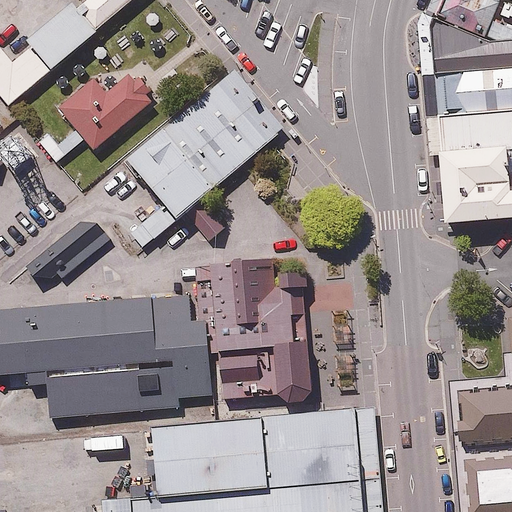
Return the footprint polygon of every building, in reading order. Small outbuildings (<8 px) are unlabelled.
[(141,0),(60,0),(64,5),(2,55),(0,53),(0,90),(12,106),(141,0)] [(511,0),(446,0),(438,16),(485,37),(501,0),(507,0),(511,1),(511,0)] [(433,27),(439,76),(511,70),(511,41),(494,42),(485,37),(438,16),(433,27)] [(511,70),(439,76),(442,116),(511,110),(511,70)] [(83,140),(91,150),(151,100),(147,95),(152,91),(146,84),(140,77),(133,82),(129,76),(106,95),(94,80),(58,110),(74,130),(83,140)] [(279,137),(228,77),(130,159),(167,205),(132,234),(145,249),(279,137)] [(511,110),(442,116),(454,225),(511,219),(511,110)] [(0,140),(0,167),(9,160),(16,169),(40,152),(20,125),(0,140)] [(213,204),(193,222),(212,243),(232,226),(213,204)] [(101,223),(83,221),(26,267),(34,275),(53,279),(60,276),(63,279),(112,238),(101,223)] [(290,256),(197,261),(201,320),(210,320),(213,354),(221,353),(225,400),(283,395),(292,403),(308,401),(316,391),(290,256)] [(192,295),(0,310),(0,376),(30,374),(31,386),(50,385),(52,418),(183,408),(182,399),(215,397),(210,320),(194,322),(192,295)] [(511,511),(511,389),(464,392),(469,446),(511,441),(511,459),(471,462),(475,511),(511,511)] [(370,511),(356,409),(155,427),(161,498),(104,501),(104,511),(370,511)]
